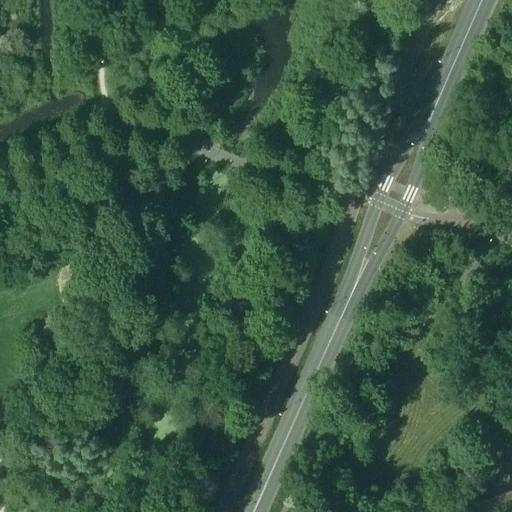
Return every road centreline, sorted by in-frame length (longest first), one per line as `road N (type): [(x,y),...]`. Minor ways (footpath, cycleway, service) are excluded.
road 1 (tertiary): [(253,511),(355,281)]
road 2 (tertiary): [(355,281),(402,211),(435,105)]
road 3 (tertiary): [(435,105),(378,198),(355,281)]
